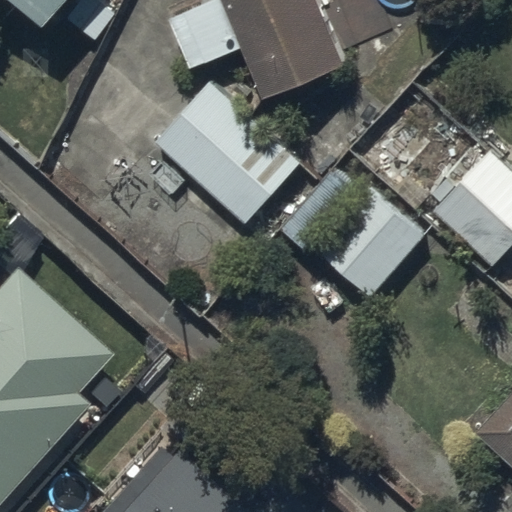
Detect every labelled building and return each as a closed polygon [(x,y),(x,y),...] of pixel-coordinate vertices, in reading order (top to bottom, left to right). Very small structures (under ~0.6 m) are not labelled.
[(269,96),(346,65),(320,0),(217,0),(172,18),(195,74),(251,51),(269,96)] [(305,150),(215,68),(161,128),(251,210),(305,150)] [(511,234),(511,156),(491,137),(480,149),(472,141),(434,182),(443,191),(436,199),(494,254),(511,234)] [(428,219),(372,174),(322,236),(378,281),(428,219)] [(111,342),(18,256),(0,275),(0,490),(88,395),(74,382),(111,342)] [(418,300),(386,300),(386,379),(418,379),(418,300)] [(511,380),(479,416),(511,447),(511,380)] [(248,511),(180,450),(122,511),(248,511)]
